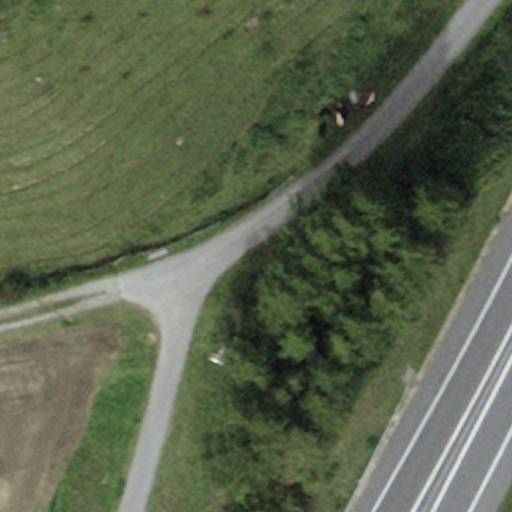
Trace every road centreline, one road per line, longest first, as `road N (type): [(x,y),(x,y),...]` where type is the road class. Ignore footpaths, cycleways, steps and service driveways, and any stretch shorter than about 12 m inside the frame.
road 1 (track): [(469,0),(305,189),(174,277)]
road 2 (trunk): [(511,286),(394,511)]
road 3 (track): [(174,277),(162,417),(130,511)]
road 4 (track): [(174,277),(0,318)]
road 5 (trunk): [(449,511),(511,392)]
